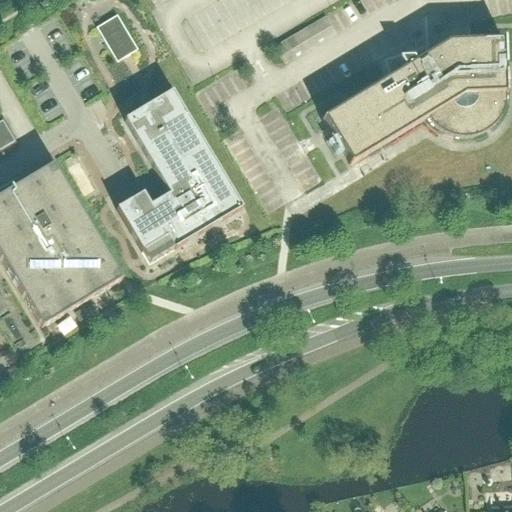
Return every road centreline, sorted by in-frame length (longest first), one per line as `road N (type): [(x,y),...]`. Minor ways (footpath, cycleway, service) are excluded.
road 1 (tertiary): [(2,511),(212,388),(302,347),(408,309),(511,293)]
road 2 (tertiary): [(511,264),(381,281),(249,320),(0,461)]
